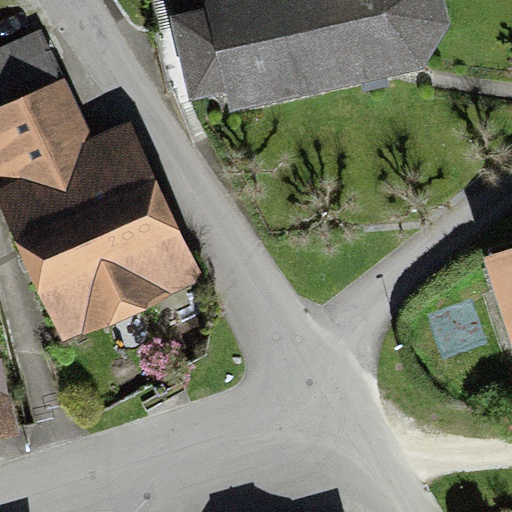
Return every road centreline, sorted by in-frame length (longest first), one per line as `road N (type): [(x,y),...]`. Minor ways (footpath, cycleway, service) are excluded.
road 1 (residential): [(72,0),(306,366)]
road 2 (residential): [(306,366),(397,278),(511,186)]
road 3 (unclassified): [(306,366),(221,416),(67,464)]
road 4 (residential): [(306,366),(395,511)]
road 5 (track): [(511,462),(368,463)]
